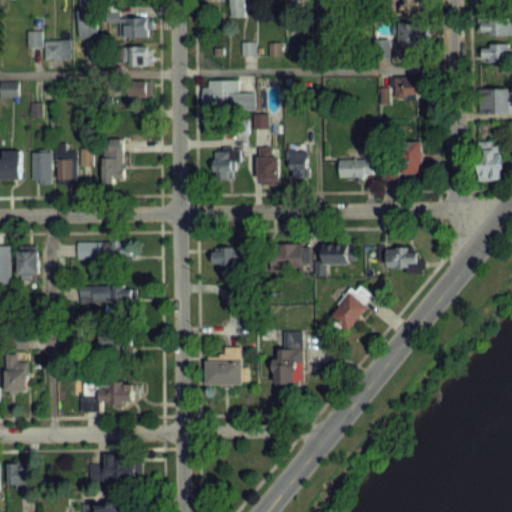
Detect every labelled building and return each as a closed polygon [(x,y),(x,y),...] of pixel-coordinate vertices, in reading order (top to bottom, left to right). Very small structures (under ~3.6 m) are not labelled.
[(96,0),(79,0),(79,35),(97,35),(96,0)] [(248,17),(248,0),(230,0),(230,16),(248,17)] [(427,15),(427,0),(398,0),(399,15),(427,15)] [(482,34),(511,34),(511,17),(482,18),(482,34)] [(152,20),(123,20),(123,38),(152,38),(152,20)] [(428,48),(428,23),(399,23),(399,48),(428,48)] [(28,46),(42,47),(43,30),(29,30),(28,46)] [(45,58),(71,58),(71,39),(45,39),(45,58)] [(482,61),(511,61),(511,42),(482,42),(482,61)] [(152,46),(122,46),(122,65),(152,65),(152,46)] [(395,96),(425,96),(425,75),(395,75),(395,96)] [(511,78),(484,78),(484,114),(511,114),(511,78)] [(125,80),(125,96),(152,96),(152,80),(125,80)] [(1,81),(1,95),(20,95),(20,81),(1,81)] [(204,90),(204,105),(235,105),(235,81),(213,81),(213,90),(204,90)] [(152,132),(152,117),(122,117),(122,132),(152,132)] [(125,181),(125,138),(104,138),(104,181),(125,181)] [(401,141),(401,173),(424,173),(424,141),(401,141)] [(502,143),(479,143),(479,181),(502,181),(502,143)] [(79,146),(57,146),(57,183),(79,183),(79,146)] [(280,184),(280,146),(259,146),(259,184),(280,184)] [(309,177),(309,148),(288,149),(288,167),(299,167),(299,177),(309,177)] [(1,179),(23,179),(23,149),(1,149),(1,179)] [(241,149),(216,149),(216,179),(234,179),(234,168),(241,168),(241,149)] [(33,183),(53,183),(53,150),(33,150),(33,183)] [(93,154),(82,154),(82,164),(93,164),(93,154)] [(340,177),(373,177),(373,158),(340,158),(340,177)] [(135,259),(135,241),(78,241),(78,259),(135,259)] [(312,243),(271,243),(271,267),(312,267),(312,243)] [(355,243),(323,243),(323,263),(355,263),(355,243)] [(20,273),(39,273),(39,244),(20,244),(20,273)] [(11,245),(0,245),(0,282),(11,283),(11,245)] [(205,247),(205,275),(246,275),(246,247),(205,247)] [(388,270),(425,269),(425,260),(419,260),(419,247),(380,247),(380,261),(388,261),(388,270)] [(332,320),(351,332),(375,295),(356,282),(332,320)] [(80,284),(80,302),(131,302),(131,284),(80,284)] [(303,334),(286,334),(286,349),(274,349),(274,384),(303,384),(303,334)] [(207,385),(246,385),(245,347),(224,347),(224,359),(207,360),(207,385)] [(7,390),(28,390),(28,354),(7,354),(7,390)] [(82,411),(101,411),(101,403),(138,402),(138,383),(82,384),(82,411)] [(106,464),(90,464),(90,482),(138,482),(138,454),(106,454),(106,464)] [(8,461),(8,489),(29,489),(29,461),(8,461)]
